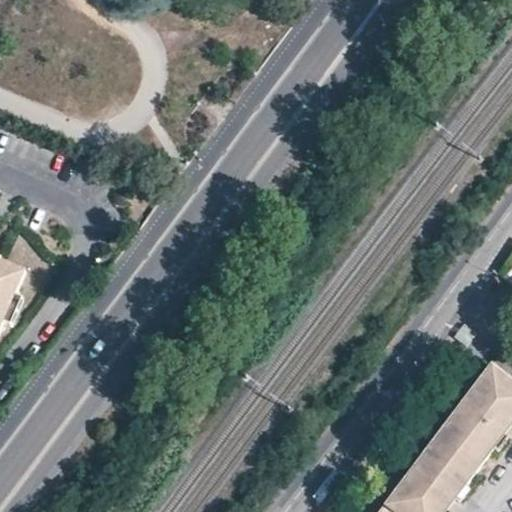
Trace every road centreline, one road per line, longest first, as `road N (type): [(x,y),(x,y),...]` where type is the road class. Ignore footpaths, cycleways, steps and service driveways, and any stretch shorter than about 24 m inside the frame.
road 1 (secondary): [(3,511),(377,0)]
road 2 (residential): [(289,511),(511,211)]
